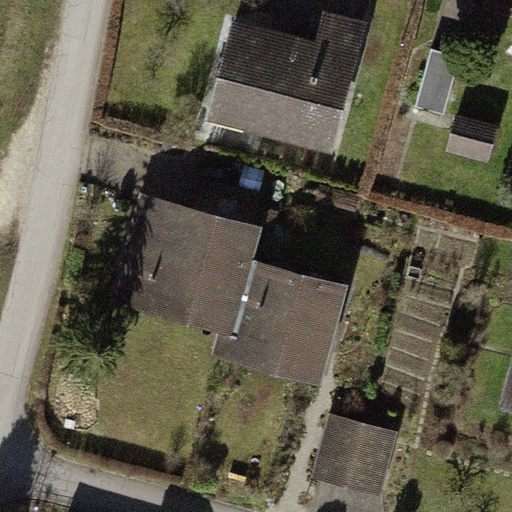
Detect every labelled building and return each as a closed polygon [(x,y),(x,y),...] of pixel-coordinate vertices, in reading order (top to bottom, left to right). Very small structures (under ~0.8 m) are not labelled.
[(303,38),(217,15),(188,122),(313,155),(349,23),(310,13),(303,38)] [(450,67),(415,59),(404,107),(439,115),(450,67)] [(492,125),(449,115),(440,153),(484,163),(492,125)] [(245,227),(130,196),(100,307),(211,336),(204,361),(305,387),(332,286),(236,261),(245,227)] [(511,316),(486,411),(511,417),(511,316)] [(391,435),(323,417),(305,484),(373,502),(391,435)]
